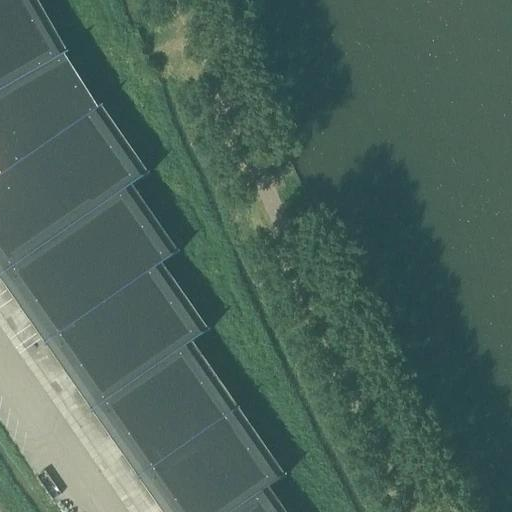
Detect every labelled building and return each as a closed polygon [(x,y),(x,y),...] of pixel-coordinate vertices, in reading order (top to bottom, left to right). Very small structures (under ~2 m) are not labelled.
[(35,0),(0,0),(0,90),(63,54),(65,53),(35,0)] [(0,90),(0,140),(16,164),(96,108),(63,54),(0,90)] [(0,175),(0,277),(131,184),(147,174),(99,106),(96,108),(16,164),(0,175)] [(0,281),(44,345),(162,263),(177,252),(130,185),(0,277),(0,281)] [(44,345),(91,412),(192,342),(208,331),(161,264),(44,345)] [(137,479),(237,409),(191,343),(91,412),(137,479)] [(160,511),(233,511),(268,488),(269,487),(284,477),(237,409),(137,479),(160,511)] [(284,511),(268,488),(233,511),(284,511)]
